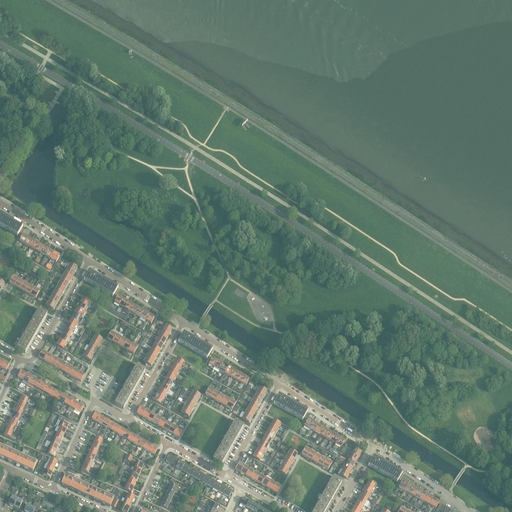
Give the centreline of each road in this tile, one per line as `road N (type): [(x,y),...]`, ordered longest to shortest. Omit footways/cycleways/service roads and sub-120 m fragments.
road 1 (secondary): [(511,366),(0,43)]
road 2 (residential): [(128,420),(92,402),(52,488)]
road 3 (residential): [(89,259),(29,364),(18,358)]
